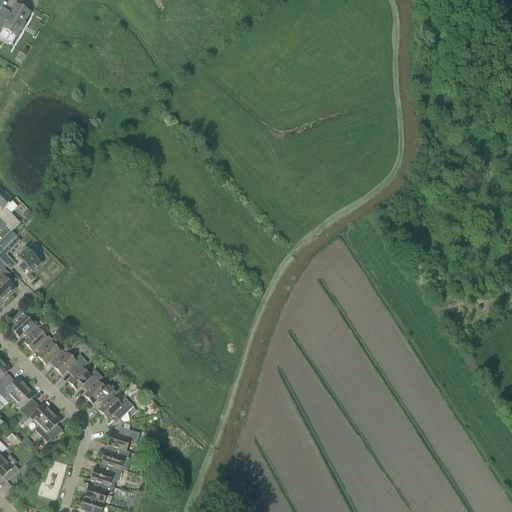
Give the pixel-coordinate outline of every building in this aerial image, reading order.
[(0,29),(16,38),(20,31),(21,31),(26,24),(24,23),(29,14),(18,7),(16,10),(14,8),(11,14),(10,16),(6,13),(5,16),(0,12),(0,29)] [(0,219),(4,223),(11,231),(20,223),(5,208),(12,201),(11,201),(9,199),(10,197),(5,192),(3,193),(0,189),(0,219)] [(21,238),(27,232),(24,228),(17,234),(21,238)] [(7,254),(20,242),(15,237),(9,243),(6,246),(3,250),(7,254)] [(4,238),(0,241),(0,246),(3,250),(6,246),(9,243),(4,238)] [(26,248),(16,257),(22,263),(18,267),(23,273),(28,268),(32,273),(42,264),(36,258),(38,257),(33,252),(31,253),(26,248)] [(0,273),(1,275),(0,276),(0,290),(7,297),(15,289),(11,285),(16,281),(9,273),(4,269),(0,273)] [(27,339),(39,328),(35,323),(33,325),(20,311),(13,319),(17,323),(10,330),(19,339),(23,335),(27,339)] [(36,349),(40,353),(52,341),(48,336),(46,338),(38,330),(40,328),(39,328),(27,339),(23,343),(32,353),(36,349)] [(50,362),(54,366),(66,355),(61,350),(59,352),(51,343),(53,341),(52,341),(40,353),(36,357),(45,366),(50,362)] [(67,354),(66,355),(54,366),(53,368),(62,377),(68,371),(73,377),(87,363),(80,356),(74,361),(67,354)] [(10,370),(2,362),(0,363),(0,388),(10,378),(6,374),(10,370)] [(87,363),(73,377),(67,383),(76,392),(82,386),(88,392),(102,378),(94,371),(89,376),(82,369),(88,364),(87,363)] [(14,382),(10,378),(0,388),(0,392),(3,395),(4,393),(12,401),(27,387),(18,379),(14,382)] [(103,379),(102,378),(88,392),(83,396),(92,405),(98,400),(104,405),(118,392),(111,384),(105,389),(99,383),(103,379)] [(19,412),(23,416),(35,404),(31,400),(35,396),(27,387),(12,401),(21,410),(19,412)] [(118,392),(104,405),(98,411),(107,420),(113,415),(119,421),(133,407),(126,399),(120,405),(113,398),(119,392),(118,392)] [(37,427),(52,413),(43,404),(39,408),(35,404),(23,416),(28,421),(30,419),(37,427)] [(60,421),(52,413),(37,427),(38,427),(34,430),(49,446),(56,440),(55,439),(62,431),(56,425),(60,421)] [(112,448),(126,452),(129,443),(136,446),(140,434),(121,429),(118,437),(110,434),(106,447),(112,448)] [(8,431),(3,436),(6,439),(11,434),(8,431)] [(128,453),(126,452),(112,448),(110,454),(105,452),(101,465),(121,471),(124,460),(126,460),(128,453)] [(13,469),(4,459),(0,463),(0,480),(2,478),(7,483),(18,471),(14,467),(13,469)] [(89,481),(95,483),(109,487),(112,479),(119,481),(122,471),(121,471),(101,465),(99,471),(93,469),(89,481)] [(88,487),(83,501),(103,507),(107,494),(111,495),(113,488),(109,487),(95,483),(94,486),(93,489),(88,487)] [(101,511),(103,507),(83,501),(80,511),(82,511),(101,511)]
